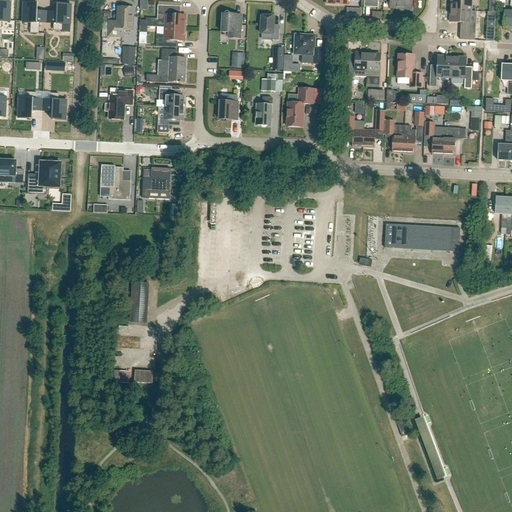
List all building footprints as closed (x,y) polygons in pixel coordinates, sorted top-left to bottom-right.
[(411,10),(411,0),(383,0),(383,1),(390,2),(390,9),(411,10)] [(451,0),(451,11),(471,12),(471,0),(451,0)] [(495,0),(495,8),(504,8),(504,0),(495,0)] [(0,28),(1,28),(2,22),(7,22),(10,23),(11,2),(0,1),(0,28)] [(31,24),(30,34),(39,34),(39,23),(40,23),(41,12),(37,12),(37,4),(23,3),(22,23),(31,24)] [(157,27),(165,28),(185,29),(186,16),(172,15),(173,7),(181,7),(181,4),(158,3),(158,6),(157,20),(157,27)] [(54,24),(53,31),(62,31),(62,25),(70,25),(71,5),(57,4),(57,13),(53,13),(52,24),(54,24)] [(132,31),(133,8),(118,8),(118,23),(109,23),(109,36),(124,37),(124,31),(132,31)] [(451,11),(450,23),(461,23),(460,40),(475,41),(476,12),(471,12),(451,11)] [(230,15),(229,13),(228,12),(226,12),(225,13),(224,15),(222,14),(221,32),(229,33),(228,38),(241,39),(242,23),(242,15),(236,15),(230,15)] [(372,12),(372,20),(383,20),(383,13),(372,12)] [(262,16),(261,34),(262,34),(262,39),(263,40),(273,41),(279,41),(279,29),(273,29),(274,17),(262,16)] [(62,25),(62,31),(62,33),(70,33),(70,25),(62,25)] [(184,42),(185,29),(165,28),(164,35),(157,35),(156,47),(169,48),(169,41),(184,42)] [(487,28),(487,41),(494,42),(495,29),(487,28)] [(314,48),(315,36),(295,35),(294,55),(302,55),(302,64),(322,65),(322,48),(314,48)] [(123,47),(122,65),(135,65),(136,48),(123,47)] [(274,57),(282,57),(283,49),(274,48),(274,57)] [(8,51),(0,50),(0,57),(8,58),(8,51)] [(169,84),(169,82),(185,83),(186,59),(177,58),(177,50),(162,50),(161,62),(169,62),(169,76),(161,75),(161,76),(160,83),(169,84)] [(367,78),(367,72),(368,54),(355,53),(355,66),(349,66),(349,78),(354,78),(354,77),(367,78)] [(368,54),(367,72),(367,78),(379,78),(380,54),(368,54)] [(421,88),(422,74),(413,74),(414,56),(399,55),(397,78),(411,79),(410,88),(421,88)] [(292,66),(292,57),(284,57),(283,72),(299,73),(300,66),(292,66)] [(451,79),(452,58),(438,57),(437,72),(430,71),(430,87),(436,88),(437,78),(451,79)] [(233,58),(232,68),(244,69),(245,59),(233,58)] [(452,58),(451,79),(465,79),(464,89),(471,89),(472,81),(472,73),(465,73),(466,58),(452,58)] [(46,63),(46,71),(58,71),(65,72),(65,64),(59,64),(46,63)] [(511,92),(511,65),(502,65),(501,81),(508,81),(508,92),(511,92)] [(134,67),(127,68),(128,78),(135,77),(134,67)] [(275,93),(275,81),(267,80),(266,80),(266,92),(275,93)] [(313,105),(314,90),(299,89),(299,97),(298,104),(288,103),(287,127),(303,128),(304,105),(313,105)] [(159,96),(159,101),(165,101),(165,108),(183,109),(184,97),(171,96),(172,90),(160,90),(159,96)] [(106,112),(109,112),(109,120),(124,120),(124,105),(132,105),(133,92),(118,91),(118,97),(110,97),(110,105),(107,105),(105,106),(105,110),(106,112)] [(368,91),(368,101),(384,102),(384,92),(368,91)] [(19,98),(18,119),(32,119),(32,111),(36,111),(37,100),(36,100),(36,93),(27,93),(27,99),(19,98)] [(49,101),(48,112),(52,112),(52,120),(66,121),(67,101),(59,100),(59,94),(50,94),(50,101),(49,101)] [(237,121),(238,103),(237,103),(238,96),(220,95),(219,120),(237,121)] [(271,105),(272,98),(264,98),(264,105),(257,105),(256,126),(271,126),(272,105),(271,105)] [(485,112),(493,112),(494,106),(494,100),(486,99),(485,112)] [(158,119),(158,126),(169,126),(170,126),(170,120),(183,121),(183,109),(165,108),(159,108),(158,119)] [(478,131),(479,112),(481,112),(481,108),(466,108),(466,112),(471,112),(470,131),(478,131)] [(384,111),(376,111),(375,124),(384,124),(384,111)] [(404,137),(403,154),(414,155),(415,144),(422,144),(423,127),(423,113),(414,113),(414,126),(416,126),(416,131),(411,131),(411,127),(405,127),(404,137)] [(508,125),(509,117),(495,116),(494,128),(501,128),(501,124),(508,125)] [(363,148),(364,131),(365,122),(354,121),(354,117),(345,117),(345,130),(353,131),(352,147),(363,148)] [(404,137),(405,127),(394,126),(394,121),(386,121),(385,135),(393,135),(392,153),(403,154),(404,137)] [(443,156),(444,129),(434,128),(434,123),(425,123),(425,137),(433,137),(432,155),(443,156)] [(444,129),(443,156),(454,157),(455,140),(459,140),(459,129),(444,129)] [(364,131),(363,148),(375,149),(375,131),(364,131)] [(499,145),(498,161),(509,162),(511,131),(506,131),(506,135),(505,145),(499,145)] [(15,184),(16,177),(16,176),(16,162),(17,162),(17,161),(16,161),(0,160),(0,175),(8,176),(7,183),(15,184)] [(41,163),(40,178),(28,177),(27,195),(47,196),(47,187),(59,188),(60,188),(60,187),(60,175),(62,175),(63,166),(61,165),(61,164),(60,164),(41,163)] [(109,192),(109,198),(109,200),(130,201),(131,181),(123,181),(124,168),(115,168),(115,167),(102,166),(100,188),(109,188),(109,192)] [(143,179),(142,192),(149,192),(148,199),(168,200),(168,194),(169,194),(170,172),(171,170),(152,168),(151,180),(143,179)] [(100,197),(109,198),(109,192),(109,188),(100,188),(100,197)] [(502,214),(501,229),(506,229),(508,198),(496,197),(496,213),(502,214)] [(53,211),(53,212),(71,213),(71,205),(53,204),(53,211)] [(459,252),(460,229),(386,225),(385,248),(459,252)] [(146,324),(147,308),(149,284),(133,283),(130,323),(146,324)] [(152,384),(153,372),(135,371),(134,383),(152,384)] [(130,372),(120,372),(120,384),(130,384),(130,372)] [(405,408),(403,408),(404,411),(412,409),(409,399),(403,401),(405,408)] [(404,423),(398,426),(402,438),(409,435),(404,423)]
